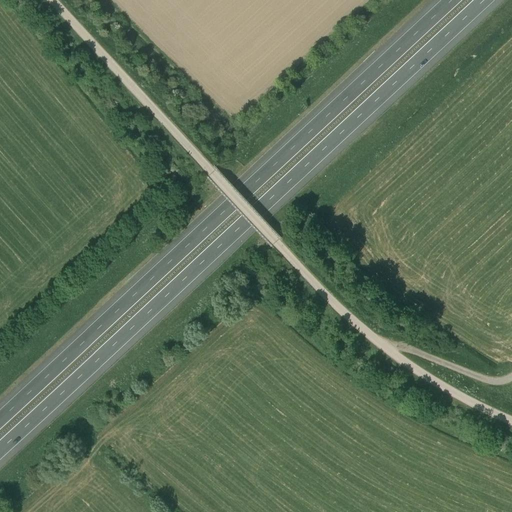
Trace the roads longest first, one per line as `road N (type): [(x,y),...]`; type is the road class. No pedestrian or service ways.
road 1 (motorway): [(0,450),(486,0)]
road 2 (unclassified): [(511,424),(414,372),(345,320),(52,0)]
road 3 (motorway): [(451,0),(0,419)]
